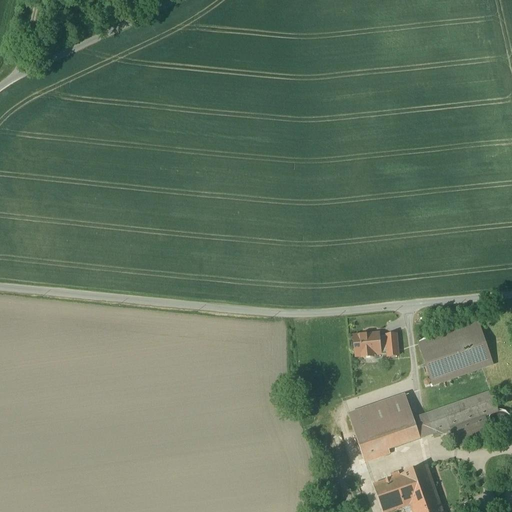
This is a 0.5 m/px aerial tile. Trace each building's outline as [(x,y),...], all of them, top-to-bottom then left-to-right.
[(478,324),(418,345),(433,387),(493,366),(478,324)] [(379,336),(355,338),(356,357),(363,356),(363,359),(373,358),(373,355),(380,355),(380,351),(379,341),(379,336)] [(386,341),(379,341),(380,351),(387,351),(388,357),(399,356),(397,337),(386,338),(386,341)] [(492,393),(426,416),(433,436),(434,439),(451,433),(456,449),(492,437),(485,417),(499,413),(492,393)] [(388,451),(420,440),(414,420),(406,397),(348,417),(364,463),(389,455),(388,451)] [(420,418),(414,420),(420,440),(426,438),(433,436),(426,416),(420,418)] [(425,505),(437,501),(426,468),(401,476),(373,486),(381,511),(393,511),(411,506),(424,502),(425,505)] [(424,502),(411,506),(413,511),(441,511),(437,501),(425,505),(424,502)]
